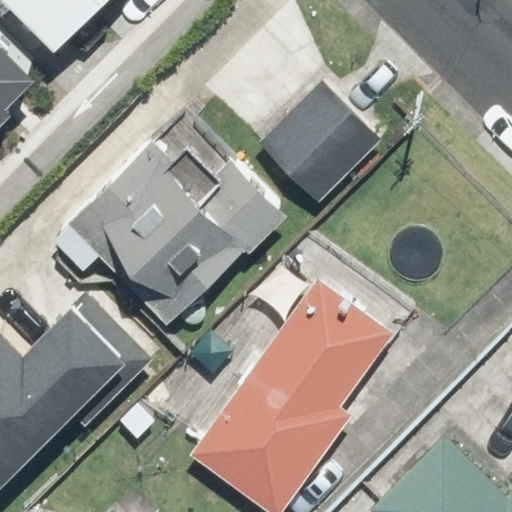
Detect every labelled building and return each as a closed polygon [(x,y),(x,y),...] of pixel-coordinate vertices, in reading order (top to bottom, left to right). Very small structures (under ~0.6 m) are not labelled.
[(41,0),(60,19),(80,0),(41,0)] [(0,13),(0,106),(21,85),(11,75),(37,50),(0,13)] [(331,69),(268,131),(325,189),(389,126),(331,69)] [(266,236),(303,199),(245,142),(233,154),(206,126),(189,143),(170,124),(66,227),(96,257),(112,242),(180,311),(261,231),(266,236)] [(407,318),(331,263),(203,437),(291,501),(366,400),(353,391),(407,318)] [(0,484),(77,408),(89,421),(166,344),(99,277),(46,330),(23,306),(7,322),(0,315),(0,484)] [(511,511),(511,472),(458,420),(382,496),(389,503),(379,511),(511,511)]
